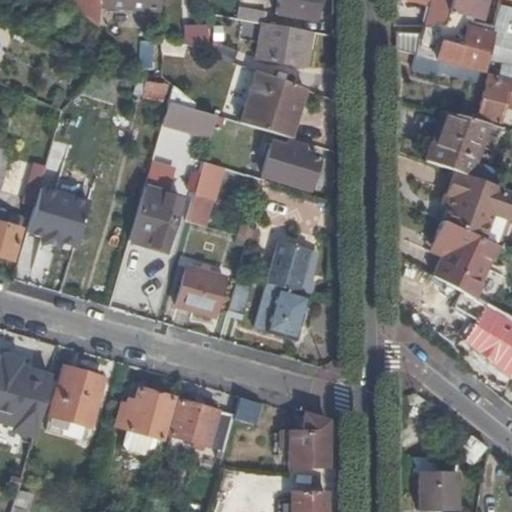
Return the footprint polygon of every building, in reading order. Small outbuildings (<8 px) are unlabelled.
[(98,0),(74,0),(74,9),(80,14),(97,27),(98,7),(98,0)] [(159,0),(98,0),(98,7),(160,9),(159,0)] [(317,0),(277,0),(275,14),(313,21),(317,0)] [(447,23),(453,0),(435,0),(433,6),(394,6),(394,24),(427,23),(447,23)] [(511,0),(453,0),(447,23),(444,44),(439,61),(478,70),(482,72),(489,43),(511,49),(511,0)] [(242,8),(239,19),(258,23),(266,24),(267,12),(242,8)] [(234,23),(220,20),(217,31),(231,34),(234,23)] [(266,24),(258,23),(255,61),(304,68),(307,31),(266,24)] [(395,49),(414,54),(427,57),(427,23),(394,24),(395,49)] [(182,25),(183,47),(207,46),(207,24),(182,25)] [(136,40),(136,68),(152,68),(152,40),(136,40)] [(208,49),(208,54),(233,63),(238,51),(212,41),(208,49)] [(161,43),(161,78),(173,86),(184,95),(184,59),(176,49),(176,42),(161,43)] [(476,79),(478,70),(439,61),(427,57),(414,54),(410,72),(435,78),(437,73),(460,80),(461,75),(476,79)] [(231,91),(240,67),(211,56),(211,83),(231,91)] [(307,92),(255,72),(239,124),(286,138),(294,112),(300,114),(307,92)] [(502,108),(511,110),(511,79),(489,73),(476,120),(486,123),(497,126),(502,108)] [(162,100),(165,85),(145,82),(142,97),(162,100)] [(184,95),(173,86),(159,134),(176,138),(182,113),(181,112),(185,96),(184,95)] [(286,138),(292,140),(300,114),(294,112),(286,138)] [(443,167),(459,173),(468,176),(486,123),(476,120),(445,112),(436,143),(432,142),(426,161),(443,167)] [(263,176),(308,190),(317,159),(302,154),(303,148),(287,144),(285,149),(272,145),(263,176)] [(0,149),(0,185),(9,152),(0,149)] [(40,185),(42,175),(32,172),(23,204),(33,207),(40,185)] [(447,206),(442,220),(482,238),(490,214),(511,222),(511,191),(468,176),(459,173),(451,193),(446,191),(441,204),(447,206)] [(88,200),(40,185),(33,207),(25,234),(74,248),(88,200)] [(176,200),(143,191),(128,240),(161,249),(176,200)] [(215,199),(194,193),(186,221),(208,227),(215,199)] [(448,246),(436,279),(475,302),(497,246),(482,238),(442,220),(434,241),(448,246)] [(0,257),(10,260),(19,230),(0,224),(0,257)] [(247,247),(249,239),(235,235),(233,244),(247,247)] [(306,297),(309,298),(314,283),(311,283),(303,280),(310,253),(279,244),(267,286),(306,297)] [(303,280),(311,283),(318,256),(310,253),(303,280)] [(224,279),(186,269),(176,306),(213,317),(224,279)] [(252,281),(238,277),(228,310),(242,314),(252,281)] [(293,339),(306,297),(267,286),(265,285),(252,328),(293,339)] [(483,309),(464,297),(456,309),(476,321),(483,309)] [(491,382),(504,389),(511,368),(511,326),(504,345),(491,339),(483,359),(497,365),(492,378),(491,382)] [(51,372),(0,358),(0,422),(34,432),(51,372)] [(478,371),(492,378),(497,365),(483,359),(479,368),(478,371)] [(464,368),(476,378),(478,371),(479,368),(471,361),(464,368)] [(102,379),(64,368),(50,416),(88,426),(102,379)] [(173,399),(134,388),(131,401),(124,398),(122,404),(118,402),(111,428),(160,441),(173,399)] [(260,404),(238,399),(233,416),(232,420),(253,425),(260,404)] [(232,420),(233,416),(178,400),(168,436),(195,443),(201,445),(223,451),(232,420)] [(325,421),(302,415),(301,431),(278,432),(278,434),(272,434),(272,439),(278,439),(278,450),(287,450),(287,468),(325,468),(325,421)] [(472,466),(485,449),(470,437),(457,454),(472,466)] [(454,511),(454,471),(418,471),(418,511),(454,511)] [(30,493),(17,489),(14,500),(12,507),(25,511),(30,493)] [(292,492),(291,511),(322,511),(323,493),(292,492)]
